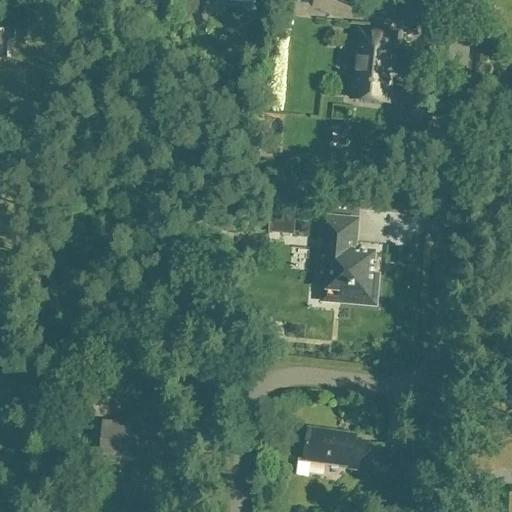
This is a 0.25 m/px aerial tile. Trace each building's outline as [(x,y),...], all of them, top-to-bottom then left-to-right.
[(0,60),(7,61),(8,61),(10,41),(15,42),(15,41),(17,30),(17,29),(0,26),(0,60)] [(353,98),(388,102),(395,35),(360,31),(353,98)] [(354,252),(357,221),(323,218),(317,284),(342,286),(340,302),(375,305),(378,276),(372,275),(374,254),(354,252)] [(94,395),(71,393),(69,415),(91,417),(94,395)] [(103,422),(100,453),(100,460),(164,465),(167,427),(103,422)] [(356,436),(308,430),(304,461),(350,467),(349,470),(365,472),(369,443),(355,441),(356,436)] [(386,444),(383,466),(397,467),(399,446),(386,444)]
